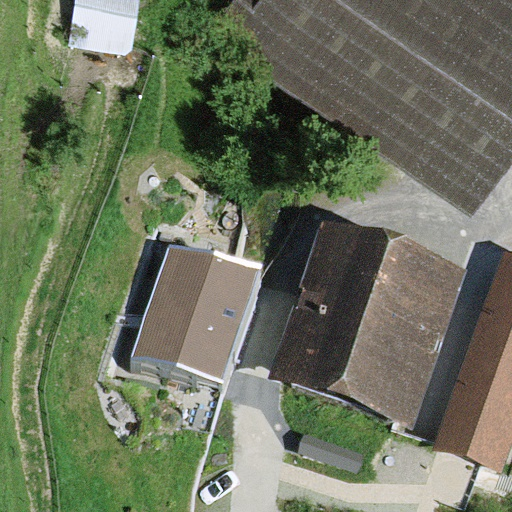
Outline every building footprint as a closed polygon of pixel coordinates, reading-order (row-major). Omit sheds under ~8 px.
[(136,0),(74,0),(70,50),(132,55),(136,0)] [(240,0),(226,0),(210,25),(465,191),(511,118),(511,0),(261,0),(255,10),(240,0)] [(462,272),(335,229),(285,375),(412,418),(462,272)] [(253,276),(172,250),(139,352),(220,378),(253,276)] [(511,432),(511,258),(506,257),(438,445),(500,467),(511,432)]
